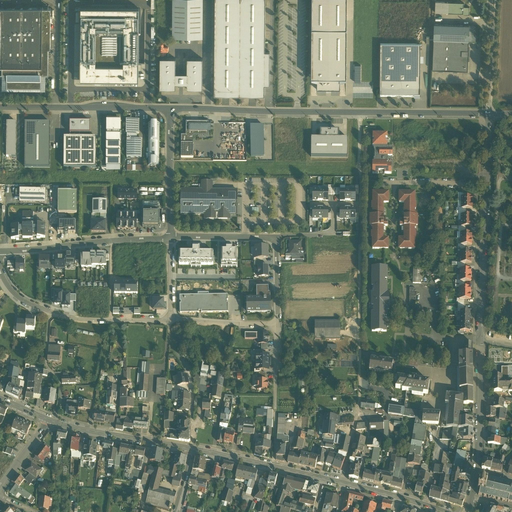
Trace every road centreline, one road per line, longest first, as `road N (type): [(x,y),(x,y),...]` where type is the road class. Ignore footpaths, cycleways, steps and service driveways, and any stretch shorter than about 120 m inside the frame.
road 1 (residential): [(489,114),(169,109)]
road 2 (track): [(361,113),(358,409)]
road 3 (secondary): [(192,449),(443,511)]
road 4 (unclassified): [(480,339),(489,114)]
road 5 (residential): [(171,321),(48,312),(25,303),(0,274)]
road 6 (unclassified): [(467,511),(479,445),(480,339)]
road 7 (residential): [(0,253),(170,238)]
road 8 (residential): [(169,109),(0,107)]
road 9 (unknown): [(316,113),(318,128),(345,123),(349,1)]
road 10 (secondary): [(49,419),(192,449)]
road 11 (residential): [(169,109),(170,238)]
road 12 (unknown): [(148,442),(153,379),(164,364),(171,321)]
